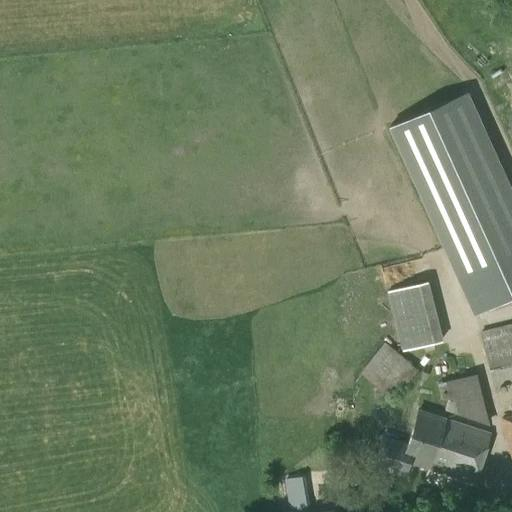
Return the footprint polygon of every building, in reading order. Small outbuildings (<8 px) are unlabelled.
[(387,127),(443,250),(447,258),(472,315),(511,296),(511,190),(467,91),(387,127)] [(433,282),(390,288),(399,349),(442,343),(433,282)] [(511,324),(510,325),(479,332),(493,387),(511,381),(511,324)] [(398,390),(416,368),(384,343),(359,373),(385,395),(393,386),(398,390)] [(488,425),(492,424),(479,373),(437,383),(442,410),(488,425)] [(437,471),(453,423),(418,411),(407,446),(382,438),(372,467),(403,477),(409,462),(437,471)] [(511,414),(501,417),(511,459),(511,458),(511,414)] [(453,423),(437,471),(473,483),(489,434),(453,423)] [(301,476),(284,479),(286,494),(304,492),(301,476)]
